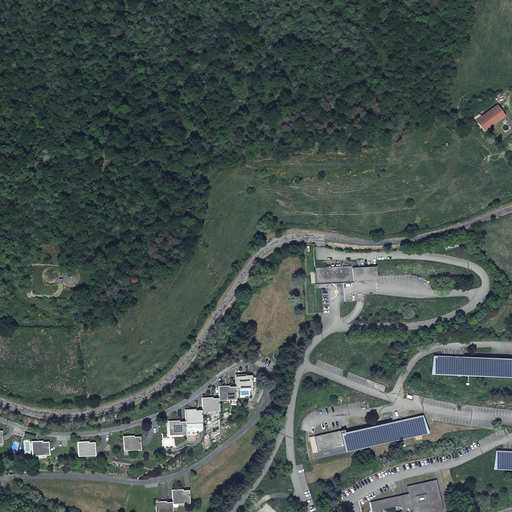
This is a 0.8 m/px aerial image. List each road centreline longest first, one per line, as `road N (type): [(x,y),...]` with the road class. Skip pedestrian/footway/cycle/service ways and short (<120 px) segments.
road 1 (residential): [(0,417),(39,432),(83,432),(174,406),(241,361),(265,370),(266,379),(250,420),(186,471),(157,480),(0,479)]
road 2 (unclassified): [(0,402),(57,416),(145,395),(184,364),(248,267),(286,239),(415,238),(511,208)]
